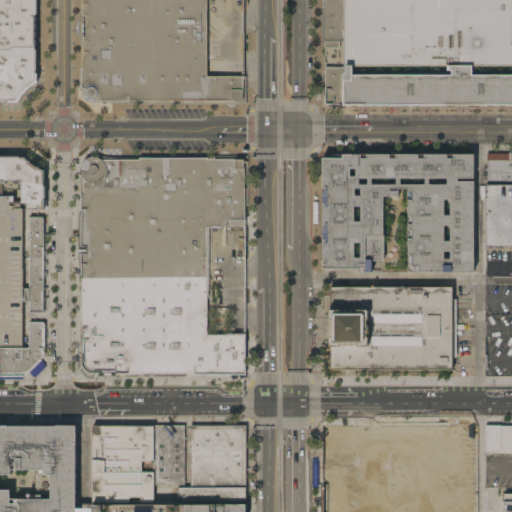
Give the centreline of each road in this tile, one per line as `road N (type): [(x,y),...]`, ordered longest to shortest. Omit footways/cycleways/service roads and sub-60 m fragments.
road 1 (residential): [(64,401),(65,0)]
road 2 (primary): [(302,402),(298,131)]
road 3 (tertiary): [(0,131),(223,132)]
road 4 (tertiary): [(511,130),(298,131)]
road 5 (primary): [(263,130),(266,288)]
road 6 (secondary): [(511,402),(358,402)]
road 7 (primary): [(298,131),(298,0)]
